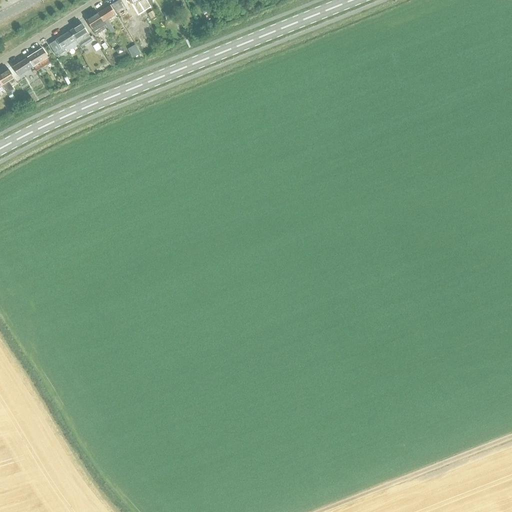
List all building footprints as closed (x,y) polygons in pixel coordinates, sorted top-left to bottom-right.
[(118,0),(111,5),(116,12),(125,7),(120,0),(118,0)] [(104,22),(107,28),(111,33),(114,31),(109,24),(117,19),(114,15),(115,15),(110,6),(98,13),(103,22),(104,22)] [(103,22),(98,13),(86,21),(95,36),(107,28),(104,22),(103,22)] [(79,46),(81,48),(92,41),(82,24),(70,32),(75,40),(78,45),(79,46)] [(56,40),(49,45),(57,57),(59,55),(61,58),(67,54),(63,48),(75,40),(70,32),(69,31),(56,40)] [(130,43),(135,39),(132,33),(126,37),(130,43)] [(95,44),(98,50),(103,47),(100,41),(95,44)] [(136,43),(129,47),(135,57),(142,53),(136,43)] [(48,58),(42,49),(27,58),(33,67),(48,58)] [(12,67),(18,76),(33,67),(27,58),(12,67)] [(9,70),(0,74),(0,82),(2,86),(5,90),(7,94),(13,90),(11,85),(16,81),(9,70)] [(31,76),(35,92),(45,89),(40,73),(31,76)]
